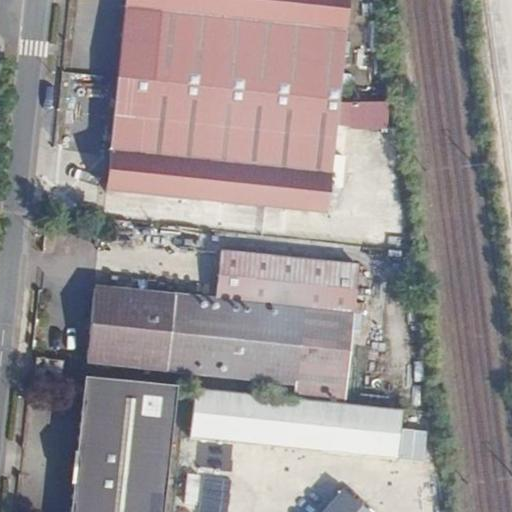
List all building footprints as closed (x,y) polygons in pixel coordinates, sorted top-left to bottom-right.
[(119,0),(110,74),(333,99),(344,0),(119,0)] [(319,213),(333,99),(110,74),(97,185),(319,213)] [(346,104),(347,131),(384,130),(383,103),(346,104)] [(108,303),(110,285),(96,283),(91,317),(108,303)] [(306,310),(110,285),(108,303),(91,317),(86,360),(265,382),(297,386),(306,310)] [(58,368),(32,366),(30,386),(58,388),(58,368)] [(296,395),(297,386),(265,382),(265,392),(296,395)] [(163,511),(179,394),(87,385),(69,511),(163,511)] [(399,472),(405,418),(198,396),(192,447),(399,472)] [(360,511),(341,496),(326,511),(360,511)]
